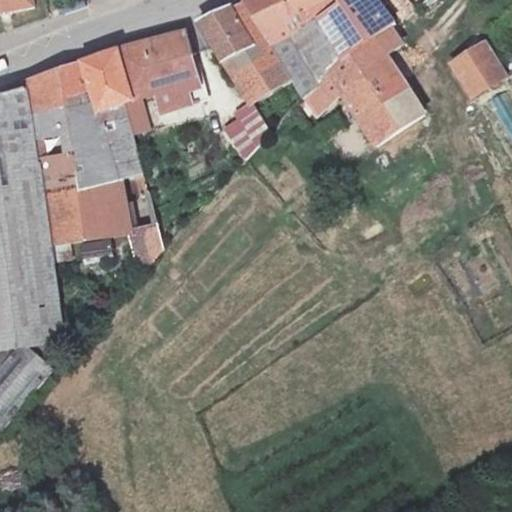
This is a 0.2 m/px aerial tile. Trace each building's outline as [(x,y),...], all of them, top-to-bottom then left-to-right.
[(33,0),(0,0),(0,16),(35,9),(33,0)] [(360,7),(354,0),(264,0),(255,4),(304,83),(315,101),(317,99),(361,62),(339,24),(360,7)] [(339,24),(361,62),(399,30),(404,26),(384,0),(354,0),(360,7),(339,24)] [(263,106),(304,83),(255,4),(208,26),(211,29),(257,97),(263,106)] [(361,62),(317,99),(328,119),(349,100),(385,150),(388,148),(431,118),(394,57),(408,46),(399,30),(361,62)] [(191,32),(122,51),(134,100),(141,130),(155,128),(149,96),(165,92),(172,122),(214,113),(191,32)] [(483,39),(445,63),(470,102),(508,78),(483,39)] [(86,113),(134,100),(122,51),(69,70),(86,113)] [(105,204),(51,214),(56,245),(136,232),(144,272),(168,246),(141,130),(134,100),(86,113),(69,70),(58,74),(88,148),(105,204)] [(44,164),(51,214),(105,204),(88,148),(58,74),(29,84),(31,92),(40,165),(44,164)] [(0,435),(64,363),(40,165),(31,92),(0,101),(0,130),(1,135),(0,135),(0,435)] [(263,106),(257,97),(245,106),(271,146),(282,134),(263,106)]
